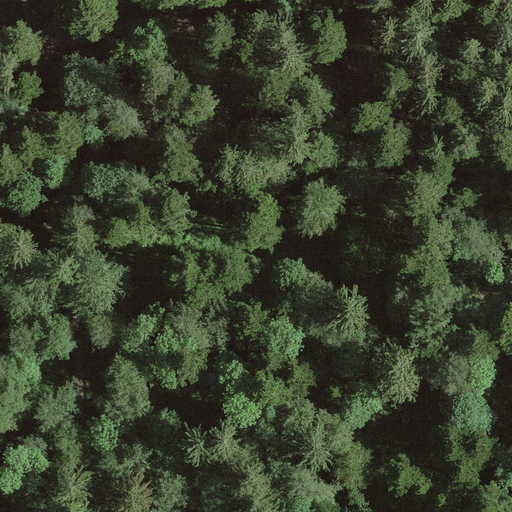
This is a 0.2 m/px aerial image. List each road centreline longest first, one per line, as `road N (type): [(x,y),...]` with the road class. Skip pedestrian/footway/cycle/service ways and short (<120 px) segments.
road 1 (track): [(511,135),(471,135),(417,116),(289,47),(219,21),(0,40)]
road 2 (track): [(36,38),(37,143),(78,334),(80,511)]
road 3 (unknown): [(511,273),(471,135)]
